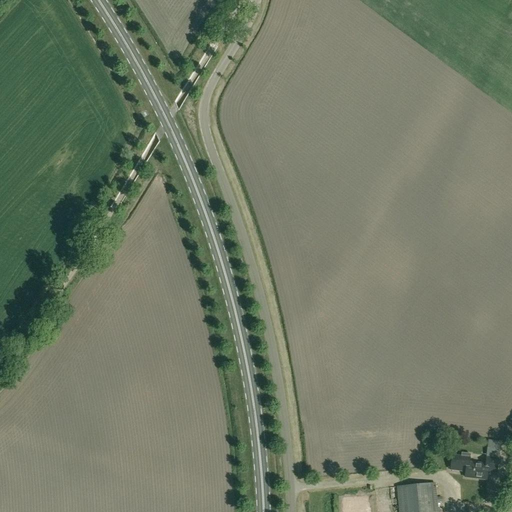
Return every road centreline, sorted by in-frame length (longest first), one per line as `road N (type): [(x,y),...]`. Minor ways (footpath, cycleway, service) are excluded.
road 1 (primary): [(97,0),(173,134),(220,257),(250,386),(263,511)]
road 2 (unclassified): [(256,0),(205,96),(203,118),(261,301),(291,511)]
road 3 (residential): [(0,375),(112,210)]
